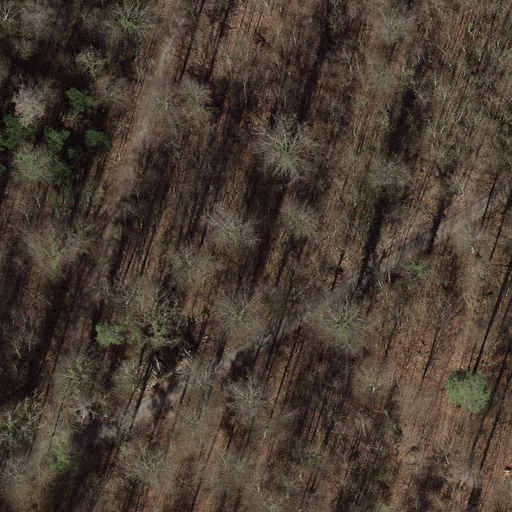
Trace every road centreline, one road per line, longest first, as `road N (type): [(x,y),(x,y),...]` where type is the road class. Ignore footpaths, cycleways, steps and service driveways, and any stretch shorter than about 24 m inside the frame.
road 1 (track): [(0,456),(95,433),(171,396),(511,190)]
road 2 (track): [(52,442),(185,0)]
